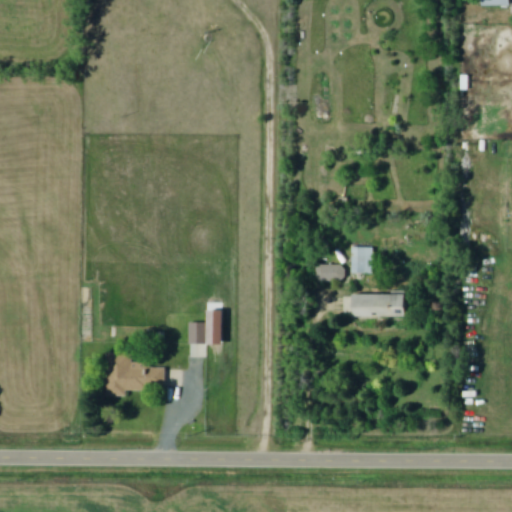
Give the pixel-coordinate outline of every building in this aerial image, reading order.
[(374,249),(354,249),(354,276),(374,276),(374,249)] [(317,283),(340,283),(340,267),(317,267),(317,283)] [(409,296),(356,296),(356,319),(409,319),(409,296)] [(190,345),(208,345),(208,325),(190,325),(190,345)] [(129,393),(166,394),(166,370),(134,369),(134,354),(108,354),(108,398),(129,398),(129,393)]
